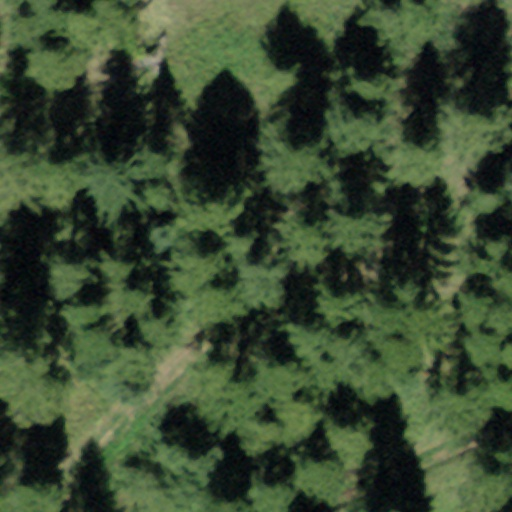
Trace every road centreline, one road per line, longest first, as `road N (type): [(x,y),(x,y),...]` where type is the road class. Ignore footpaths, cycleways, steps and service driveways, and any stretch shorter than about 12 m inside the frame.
road 1 (track): [(32,511),(156,369),(267,297),(377,256),(511,118)]
road 2 (track): [(511,421),(340,511)]
